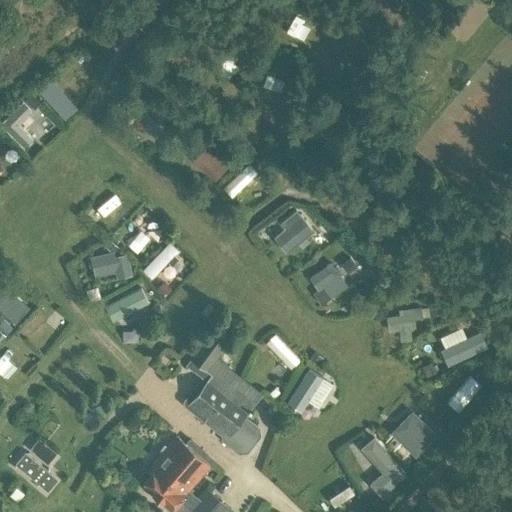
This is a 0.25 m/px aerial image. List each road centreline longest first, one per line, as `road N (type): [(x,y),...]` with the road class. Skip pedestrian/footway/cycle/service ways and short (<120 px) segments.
road 1 (unknown): [(268,484),(151,383)]
road 2 (track): [(90,0),(0,81)]
